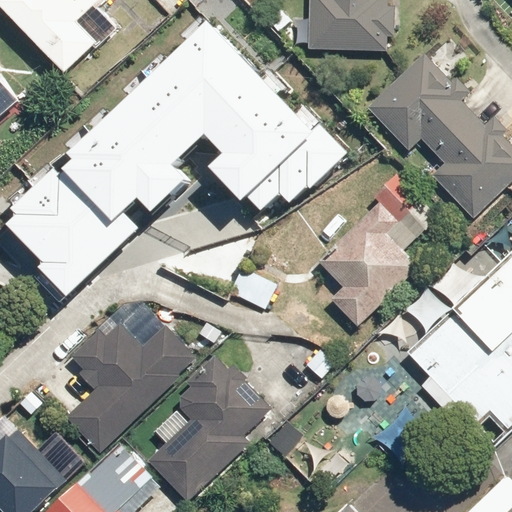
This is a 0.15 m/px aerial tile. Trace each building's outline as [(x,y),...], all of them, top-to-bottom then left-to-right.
[(104,44),(121,28),(100,5),(104,0),(8,0),(74,72),(105,45),(104,44)] [(316,0),(315,47),(393,49),(394,0),(316,0)] [(34,212),(20,225),(56,261),(50,266),(75,292),(143,225),(127,209),(146,191),(160,205),(191,175),(181,164),(219,128),(239,149),(222,166),(263,208),(282,189),(294,201),(313,183),(317,187),(357,149),(327,118),(322,122),(217,16),(79,150),(86,158),(69,174),(64,169),(27,205),(34,212)] [(511,182),(511,137),(431,54),(376,108),(479,214),(511,182)] [(314,270),(364,325),(428,267),(412,251),(446,217),(408,180),(369,218),(370,219),(314,270)] [(511,215),(395,319),(480,414),(511,385),(511,215)] [(280,285),(251,269),(239,291),(268,306),(280,285)] [(123,317),(78,357),(104,386),(73,416),(108,450),(201,358),(166,324),(147,343),(123,317)] [(184,397),(201,414),(153,461),(192,501),(283,413),(244,373),(243,374),(226,356),(184,397)] [(18,430),(0,446),(0,493),(1,493),(19,511),(43,511),(72,486),(18,430)] [(56,511),(124,511),(121,508),(157,475),(129,445),(56,511)] [(511,511),(511,476),(476,511),(511,511)]
